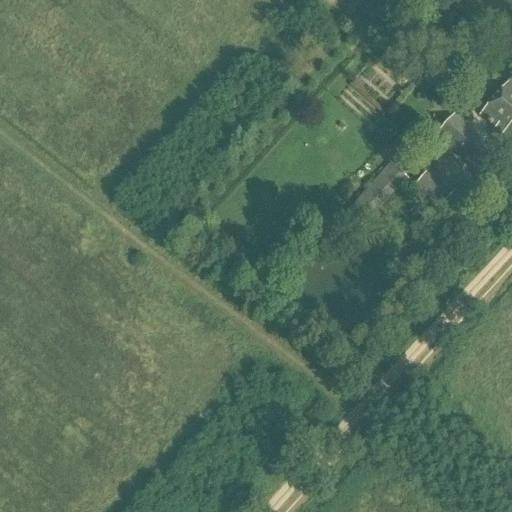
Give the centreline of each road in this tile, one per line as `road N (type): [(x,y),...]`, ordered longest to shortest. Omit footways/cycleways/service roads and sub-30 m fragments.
road 1 (track): [(360,410),(0,133)]
road 2 (unclassified): [(268,511),(511,245)]
